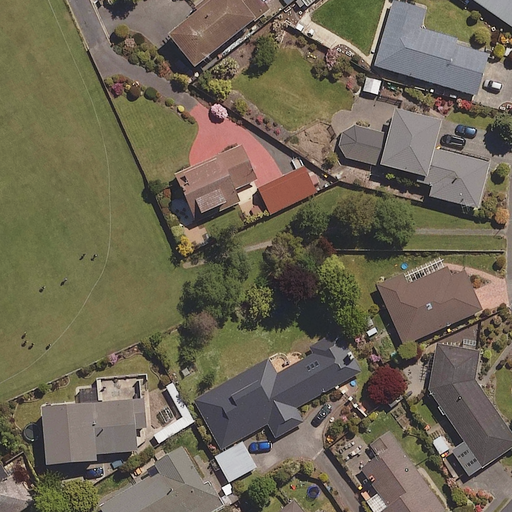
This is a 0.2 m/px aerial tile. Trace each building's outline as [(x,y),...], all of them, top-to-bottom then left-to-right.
[(252,18),(254,21),(270,8),(263,0),(203,0),(166,32),(194,66),(252,18)] [(425,9),(394,0),(388,0),(370,63),(475,95),(488,51),(419,30),(425,9)] [(511,0),(473,0),(511,26),(511,0)] [(388,134),(353,126),(340,134),(337,146),(346,157),(427,176),(426,182),(434,184),(431,196),(477,207),(488,161),(432,148),(439,119),(394,109),(388,134)] [(258,180),(241,145),(175,176),(194,215),(225,200),(228,207),(240,201),(235,191),(258,180)] [(305,165),(256,187),(268,214),(317,192),(305,165)] [(447,274),(440,259),(402,275),(400,270),(376,281),(404,344),(480,309),(462,268),(447,274)] [(359,372),(336,331),(313,343),(318,353),(277,375),(268,358),(190,400),(218,453),(214,455),(228,482),(255,467),(240,438),(266,424),(273,437),(303,422),(295,407),(359,372)] [(455,455),(444,462),(454,479),(466,471),(468,475),(511,446),(511,438),(474,381),(478,348),(436,343),(430,392),(463,441),(451,449),(455,455)] [(146,412),(149,411),(147,374),(95,378),(96,387),(76,388),(77,402),(40,404),(44,463),(95,459),(95,453),(136,450),(134,428),(147,427),(146,412)] [(438,511),(444,508),(386,429),(368,442),(377,455),(362,466),(390,505),(380,511),(438,511)] [(441,432),(430,439),(440,455),(451,448),(441,432)] [(195,474),(180,447),(152,463),(157,472),(99,505),(102,511),(212,511),(219,508),(199,472),(195,474)] [(18,511),(31,504),(0,458),(0,511),(18,511)] [(320,511),(305,511),(297,501),(283,511),(325,511),(323,510),(320,511)]
